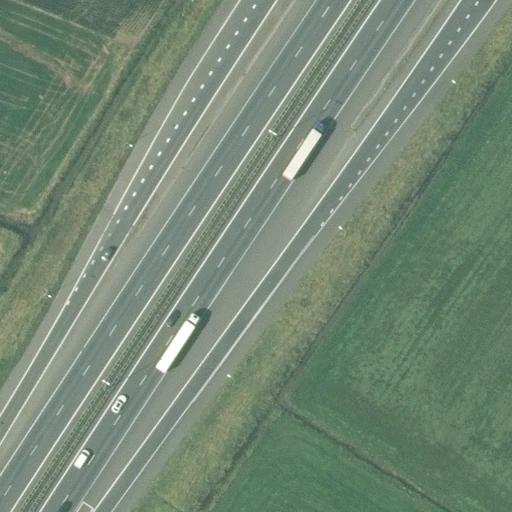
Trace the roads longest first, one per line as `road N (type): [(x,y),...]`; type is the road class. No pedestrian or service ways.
road 1 (motorway): [(104,511),(467,0)]
road 2 (motorway): [(59,511),(400,0)]
road 3 (motorway): [(334,0),(0,505)]
road 4 (motorway): [(266,0),(0,428)]
